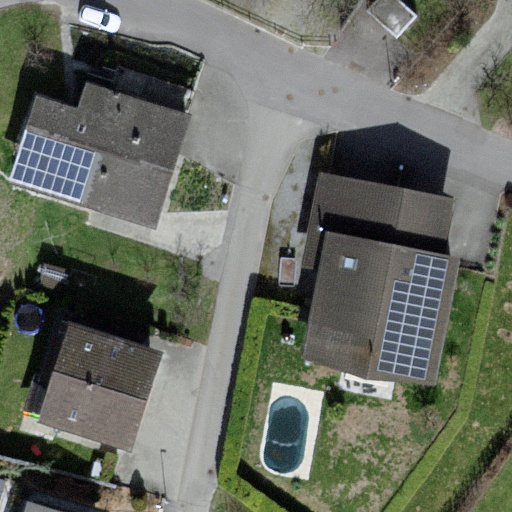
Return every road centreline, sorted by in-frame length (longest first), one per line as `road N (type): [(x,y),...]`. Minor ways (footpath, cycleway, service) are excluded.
road 1 (residential): [(299,77),(228,288),(183,511)]
road 2 (residential): [(511,170),(299,77)]
road 3 (residential): [(299,77),(125,0)]
